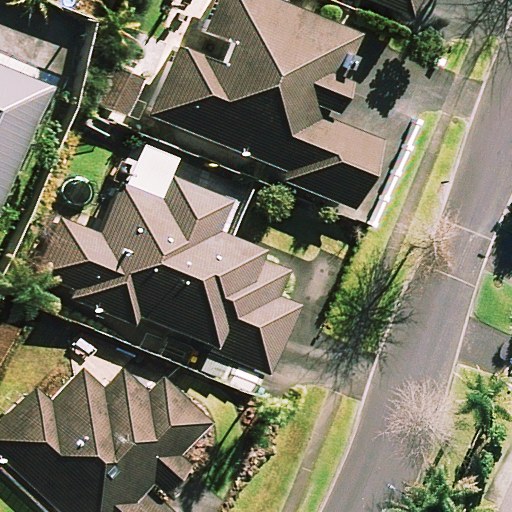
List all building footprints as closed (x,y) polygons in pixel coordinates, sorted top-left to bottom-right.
[(350,38),(256,0),(211,0),(197,35),(223,46),(214,68),(172,50),(144,119),(278,173),(274,183),(345,212),(372,144),(323,124),(340,84),(332,81),(350,38)] [(360,0),(407,19),(415,0),(360,0)] [(0,169),(34,91),(0,75),(0,169)] [(221,204),(165,180),(155,204),(115,187),(93,238),(60,224),(33,286),(129,328),(133,318),(209,351),(198,376),(254,400),(292,310),(269,300),(283,269),(207,236),(221,204)] [(112,368),(94,388),(77,373),(49,403),(31,387),(0,422),(0,465),(52,511),(162,511),(151,502),(180,469),(170,460),(205,421),(156,378),(141,395),(112,368)]
